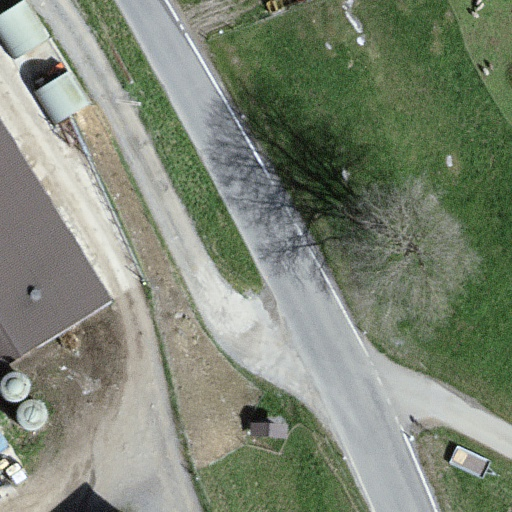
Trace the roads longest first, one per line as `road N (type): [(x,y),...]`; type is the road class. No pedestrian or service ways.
road 1 (tertiary): [(406,511),(358,390),(140,0)]
road 2 (track): [(0,84),(100,230),(127,287),(143,396),(173,511)]
road 3 (track): [(328,336),(280,345),(229,314),(56,0)]
